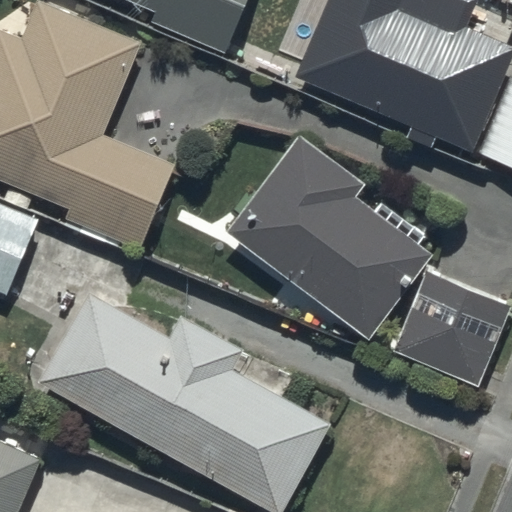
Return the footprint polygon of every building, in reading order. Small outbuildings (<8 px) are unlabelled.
[(65,211),(140,241),(174,156),(102,127),(140,32),(59,0),(33,0),(22,30),(0,20),(0,170),(70,199),(65,211)] [(152,14),(224,44),(242,0),(151,0),(157,2),(152,14)] [(323,0),(296,66),(471,140),(511,44),(511,36),(464,17),(471,0),(323,0)] [(511,67),(480,145),(511,157),(511,67)] [(300,127),(228,223),(368,328),(431,245),(354,187),(363,174),(300,127)] [(0,283),(7,286),(38,211),(0,195),(0,283)] [(428,265),(396,344),(478,377),(510,298),(428,265)] [(40,373),(280,506),(331,415),(233,361),(244,341),(181,306),(169,328),(90,284),(40,373)] [(0,511),(15,511),(42,450),(0,431),(0,511)]
